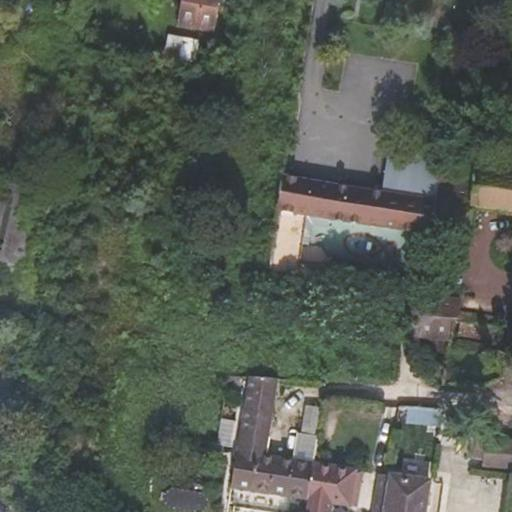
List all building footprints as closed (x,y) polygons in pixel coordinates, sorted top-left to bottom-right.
[(220,0),(181,0),(177,25),(215,32),(220,0)] [(167,35),(164,57),(196,63),(200,41),(167,35)] [(390,153),(383,194),(331,186),(284,178),(279,209),(330,218),(431,235),(436,203),(440,180),(443,162),(390,153)] [(511,174),(476,170),(473,185),(440,180),(436,203),(431,235),(471,242),(476,208),(511,212),(511,174)] [(0,292),(26,297),(46,188),(5,179),(0,201),(0,292)] [(330,218),(279,209),(268,274),(322,278),(323,265),(297,264),(300,243),(309,243),(312,224),(328,227),(330,218)] [(454,322),(454,321),(455,311),(455,310),(457,295),(423,292),(419,320),(421,320),(418,339),(449,341),(451,322),(454,322)] [(475,313),(455,310),(455,311),(454,321),(460,325),(458,336),(493,342),(497,316),(485,314),(483,324),(473,322),(475,313)] [(267,457),(279,379),(271,378),(249,377),(231,488),(307,500),(313,465),(267,457)] [(317,439),(322,410),(308,407),(303,437),(317,439)] [(511,443),(483,443),(482,468),(511,469),(511,443)] [(363,474),(313,465),(307,500),(305,511),(328,511),(330,505),(356,509),(363,474)] [(425,511),(430,483),(409,479),(385,476),(380,475),(372,511),(425,511)]
